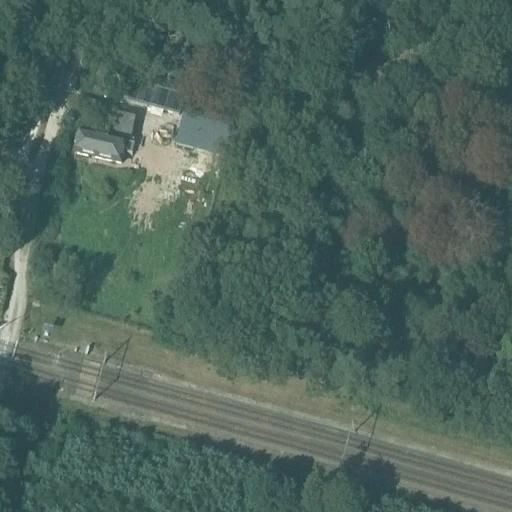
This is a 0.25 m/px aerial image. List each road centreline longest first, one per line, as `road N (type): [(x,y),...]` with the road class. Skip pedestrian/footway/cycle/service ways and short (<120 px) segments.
road 1 (track): [(15,296),(92,0)]
road 2 (track): [(78,52),(234,95),(285,77)]
